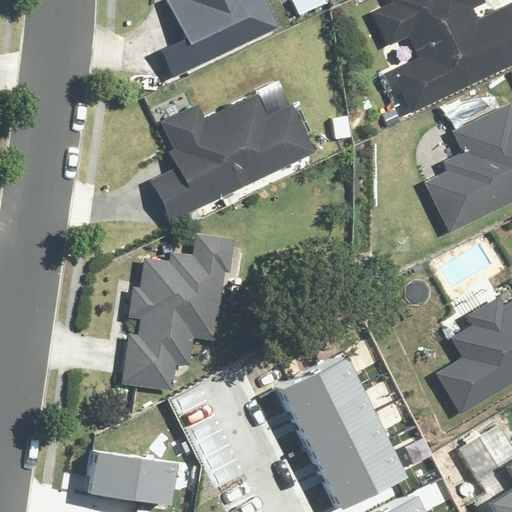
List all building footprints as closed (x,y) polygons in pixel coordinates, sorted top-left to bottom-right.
[(163,0),(186,62),(269,22),(257,0),(163,0)] [(316,0),(284,0),(291,13),(317,1),(316,0)] [(511,0),(474,19),(464,0),(370,0),(365,3),(384,42),(406,32),(414,48),(377,66),(399,110),(511,54),(511,0)] [(194,103),(155,120),(173,162),(143,174),(161,218),(311,156),(280,82),(199,116),(194,103)] [(511,101),(447,131),(456,149),(431,161),(436,172),(416,181),(439,231),(511,198),(511,101)] [(132,337),(114,335),(110,379),(176,384),(178,346),(209,348),(214,281),(227,282),(231,233),(189,230),(188,247),(166,246),(165,255),(139,253),(132,337)] [(375,254),(350,265),(358,286),(384,275),(375,254)] [(511,291),(497,301),(492,294),(457,316),(461,324),(441,336),(451,353),(420,372),(446,413),(511,371),(511,291)] [(284,382),(341,504),(404,474),(346,353),(284,382)] [(482,491),(468,500),(476,511),(511,511),(511,442),(495,417),(452,445),(482,491)] [(96,472),(94,488),(163,497),(169,455),(93,445),(89,471),(96,472)] [(414,511),(409,501),(385,511),(414,511)]
